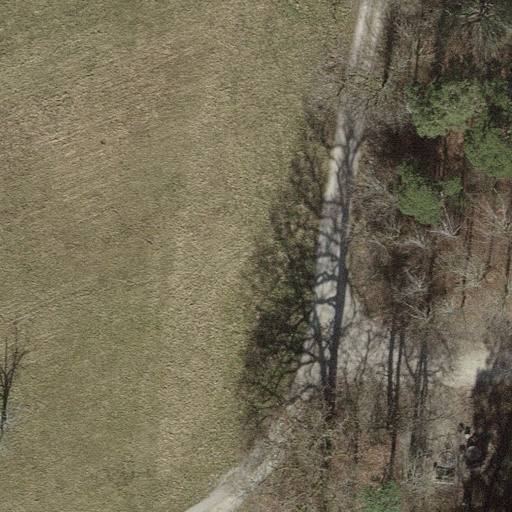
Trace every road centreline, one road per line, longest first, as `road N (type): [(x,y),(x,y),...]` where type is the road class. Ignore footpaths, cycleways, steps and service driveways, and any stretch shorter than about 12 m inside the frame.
road 1 (track): [(210,511),(266,471),(324,358),(379,0)]
road 2 (track): [(511,351),(324,358)]
